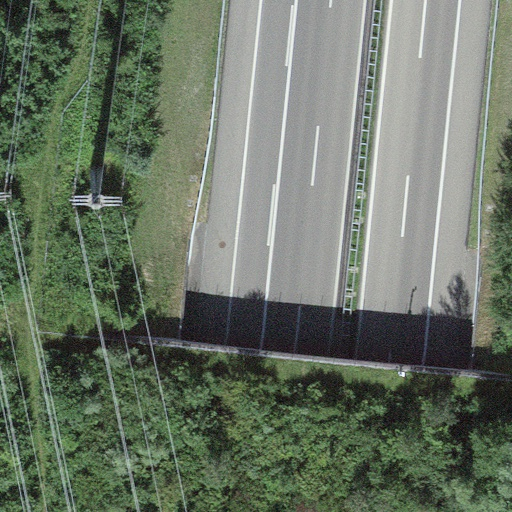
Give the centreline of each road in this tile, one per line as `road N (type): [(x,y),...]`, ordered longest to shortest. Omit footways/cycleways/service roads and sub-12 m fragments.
road 1 (motorway): [(375,511),(428,0)]
road 2 (motorway): [(334,0),(282,511)]
